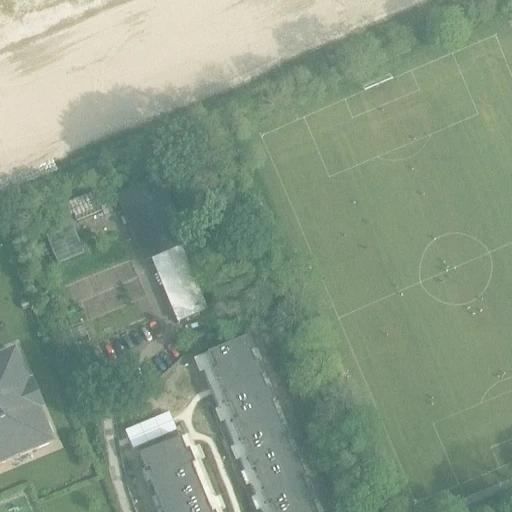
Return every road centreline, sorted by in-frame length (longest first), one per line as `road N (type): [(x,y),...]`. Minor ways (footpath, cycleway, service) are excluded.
road 1 (track): [(240,86),(440,0)]
road 2 (residential): [(162,0),(0,66)]
road 3 (residential): [(184,377),(242,511)]
